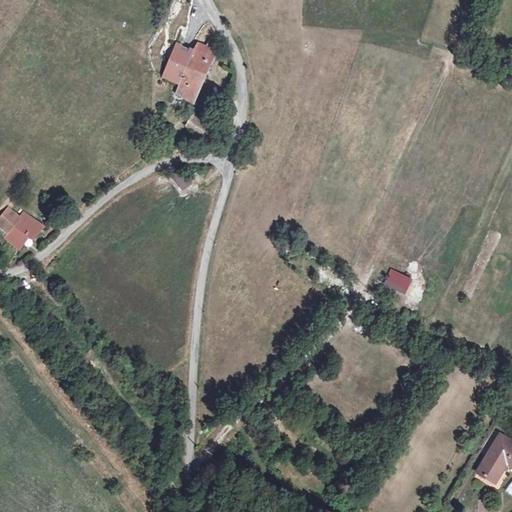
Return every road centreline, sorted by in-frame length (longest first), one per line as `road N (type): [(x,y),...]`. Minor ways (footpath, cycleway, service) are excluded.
road 1 (unclassified): [(230,168),(200,296),(184,511)]
road 2 (residential): [(0,277),(56,246),(141,173),(202,156),(230,168)]
road 3 (track): [(189,469),(375,295)]
road 4 (unclassified): [(210,0),(246,83),(230,168)]
